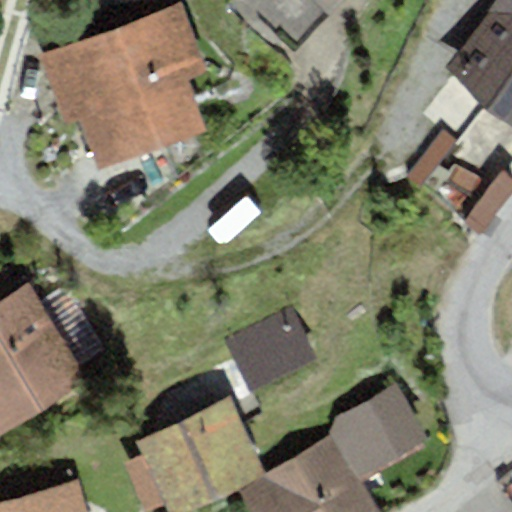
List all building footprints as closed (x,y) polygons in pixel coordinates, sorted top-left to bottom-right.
[(343,0),(310,0),(329,16),(343,0)] [(511,124),(511,0),(499,0),(444,71),(511,124)] [(206,134),(188,79),(205,73),(182,6),(41,53),(64,121),(79,115),(98,171),(206,134)] [(88,383),(27,287),(0,303),(0,343),(43,412),(88,383)] [(224,342),(250,394),(316,361),(290,309),(224,342)] [(0,437),(1,439),(43,412),(0,343),(0,437)] [(334,416),(330,439),(356,488),(363,483),(428,440),(395,383),(334,416)] [(191,511),(238,490),(266,476),(228,398),(136,442),(144,459),(165,502),(169,511),(191,511)] [(266,476),(238,490),(250,511),(378,511),(363,483),(356,488),(330,439),(266,476)] [(165,502),(144,459),(126,468),(147,511),(165,502)] [(85,511),(76,481),(0,502),(0,511),(85,511)]
